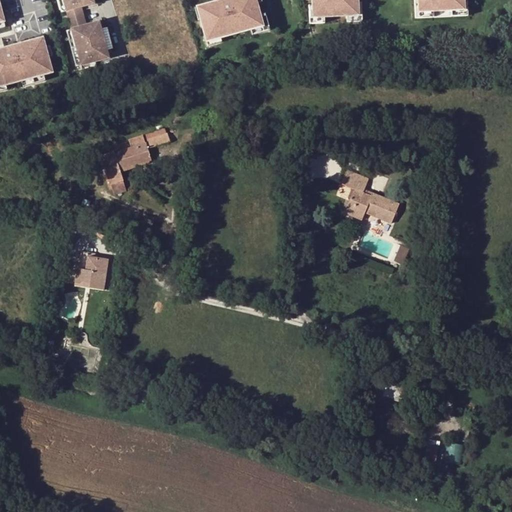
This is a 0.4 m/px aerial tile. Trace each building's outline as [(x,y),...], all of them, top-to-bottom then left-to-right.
[(64,11),(60,0),(55,0),(59,12),(64,11)] [(60,0),(64,11),(80,6),(92,3),(90,0),(60,0)] [(219,1),(200,7),(203,19),(200,19),(206,40),(220,36),(220,38),(250,29),(262,26),(259,15),(256,3),(254,0),(226,0),(227,1),(220,3),(219,1)] [(311,0),(312,6),(308,6),(309,18),(324,17),(346,16),(362,15),(361,3),(357,3),(356,0),(311,0)] [(415,12),(428,12),(467,10),(466,0),(414,0),(415,12)] [(80,6),(64,11),(68,28),(85,24),(80,6)] [(200,7),(194,8),(198,20),(200,19),(203,19),(200,7)] [(428,12),(415,12),(415,18),(429,18),(468,16),(467,10),(428,12)] [(259,15),(262,26),(250,29),(252,35),(270,30),(265,13),(259,15)] [(78,65),(106,57),(104,49),(99,28),(97,20),(85,24),(68,28),(78,65)] [(99,28),(104,49),(110,47),(105,27),(99,28)] [(74,66),(78,65),(68,28),(64,29),(74,66)] [(3,46),(0,46),(0,81),(3,80),(4,82),(19,78),(30,75),(41,72),(50,70),(45,54),(43,44),(40,35),(10,44),(11,45),(4,47),(3,46)] [(220,36),(206,40),(208,46),(221,42),(220,38),(220,36)] [(41,72),(30,75),(32,81),(43,78),(41,72)] [(30,75),(19,78),(21,84),(32,81),(30,75)] [(101,155),(110,185),(123,181),(120,172),(135,167),(134,164),(140,162),(141,165),(152,161),(147,148),(151,147),(162,143),(170,141),(167,133),(165,133),(164,128),(128,140),(131,148),(114,153),(114,151),(101,155)] [(165,152),(162,143),(151,147),(153,156),(165,152)] [(362,193),(364,190),(368,180),(346,171),(341,184),(354,190),(344,213),(361,220),(365,213),(391,223),(399,205),(371,193),(370,197),(362,193)] [(123,181),(110,185),(113,196),(126,191),(123,181)] [(85,256),(96,258),(97,253),(79,251),(77,269),(83,270),(85,256)] [(96,258),(85,256),(83,270),(77,269),(75,268),(73,285),(101,290),(106,259),(96,258)] [(387,381),(384,396),(402,401),(405,385),(387,381)] [(405,385),(402,401),(409,402),(413,386),(405,385)] [(444,462),(461,463),(461,444),(445,443),(444,462)] [(424,444),(424,458),(435,459),(436,445),(424,444)]
